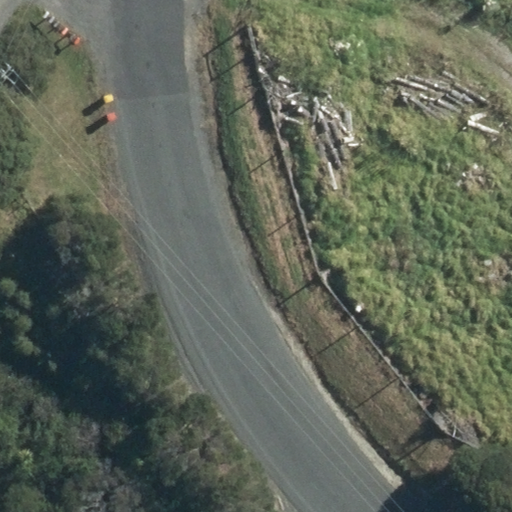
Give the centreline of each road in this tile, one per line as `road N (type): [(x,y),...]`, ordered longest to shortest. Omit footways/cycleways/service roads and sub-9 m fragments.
road 1 (unclassified): [(348,511),(265,415),(205,306),(163,172),(133,0)]
road 2 (track): [(511,43),(383,0)]
